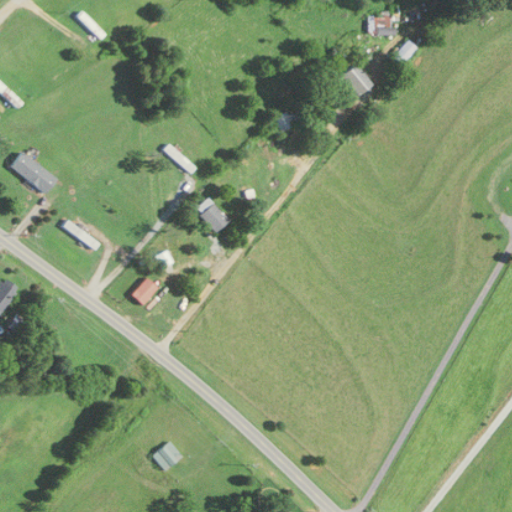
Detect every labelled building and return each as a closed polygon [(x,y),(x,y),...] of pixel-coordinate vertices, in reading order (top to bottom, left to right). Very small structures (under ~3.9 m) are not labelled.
[(385,27),(385,17),(369,16),(368,33),(391,34),(391,27),(385,27)] [(397,67),(413,49),(403,39),(386,57),(397,67)] [(348,94),(362,81),(344,61),(330,75),(348,94)] [(1,169),(39,190),(49,173),(11,151),(1,169)] [(209,231),(222,217),(201,198),(188,211),(209,231)] [(123,295),(135,305),(143,295),(149,300),(155,292),(137,277),(123,295)] [(0,305),(10,290),(0,284),(0,305)] [(156,469),(176,453),(164,438),(144,454),(156,469)]
